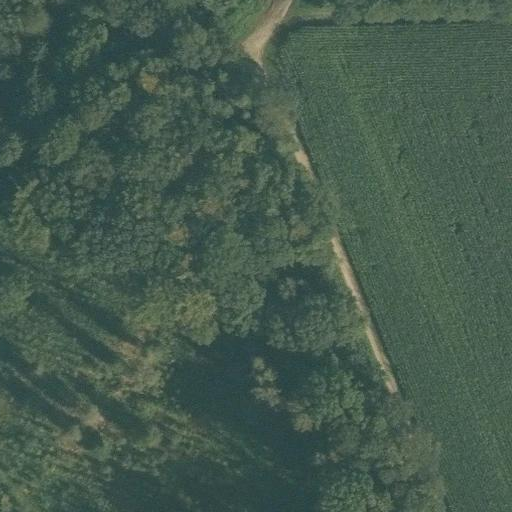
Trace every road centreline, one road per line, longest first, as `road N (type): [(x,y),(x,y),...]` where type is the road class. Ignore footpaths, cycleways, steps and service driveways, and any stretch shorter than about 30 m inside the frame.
road 1 (track): [(439,511),(252,29)]
road 2 (residential): [(0,139),(125,0)]
road 3 (track): [(148,0),(175,41),(209,60),(252,29)]
